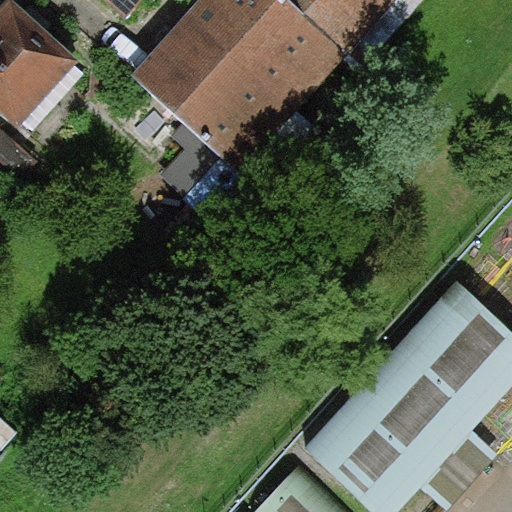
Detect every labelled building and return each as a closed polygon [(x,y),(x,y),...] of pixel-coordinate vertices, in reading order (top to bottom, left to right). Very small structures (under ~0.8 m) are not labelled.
[(347,55),(286,0),(107,0),(163,50),(131,85),(235,179),(347,55)] [(286,0),(347,55),(397,0),(286,0)] [(85,68),(14,8),(0,23),(0,112),(27,136),(85,68)] [(0,169),(23,189),(39,171),(0,138),(0,169)] [(393,511),(511,386),(511,362),(441,296),(303,443),(376,511),(393,511)] [(259,511),(349,511),(300,467),(259,511)]
